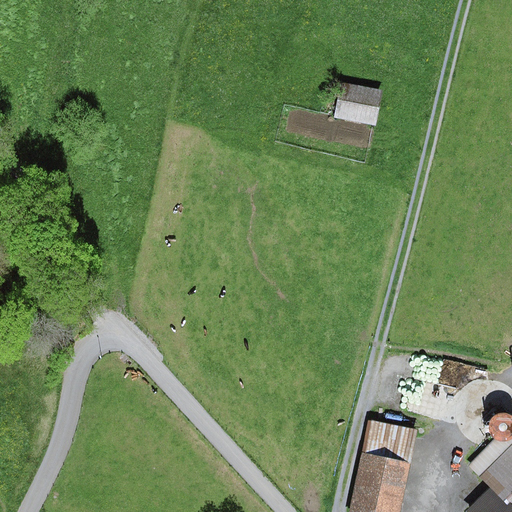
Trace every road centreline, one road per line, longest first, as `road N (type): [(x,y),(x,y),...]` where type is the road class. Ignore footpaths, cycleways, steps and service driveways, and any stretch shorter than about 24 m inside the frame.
road 1 (track): [(339,511),(463,0)]
road 2 (residential): [(286,511),(176,389),(118,339),(81,359),(58,447),(27,511)]
road 3 (track): [(118,339),(0,135)]
